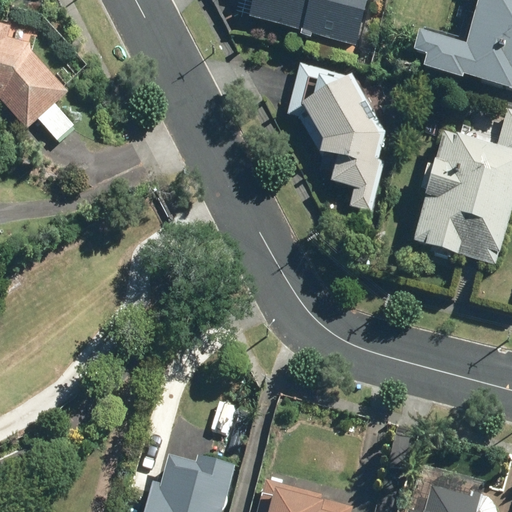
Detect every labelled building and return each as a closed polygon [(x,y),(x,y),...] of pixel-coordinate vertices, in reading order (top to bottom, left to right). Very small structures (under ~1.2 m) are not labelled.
[(263,0),(259,13),(355,47),(372,0),(263,0)] [(511,0),(491,0),(483,40),(439,30),(431,67),(511,85),(511,0)] [(38,44),(0,31),(0,93),(6,96),(31,126),(75,89),(38,44)] [(363,80),(327,68),(314,103),(335,130),(332,150),(348,152),(344,176),(362,178),(359,202),(384,206),(395,131),(363,80)] [(511,129),(510,138),(458,123),(424,240),(510,264),(511,254),(511,129)] [(226,511),(240,461),(179,445),(159,482),(151,511),(226,511)] [(424,466),(413,511),(500,511),(506,489),(424,466)] [(356,511),(360,498),(274,475),(264,511),(356,511)]
